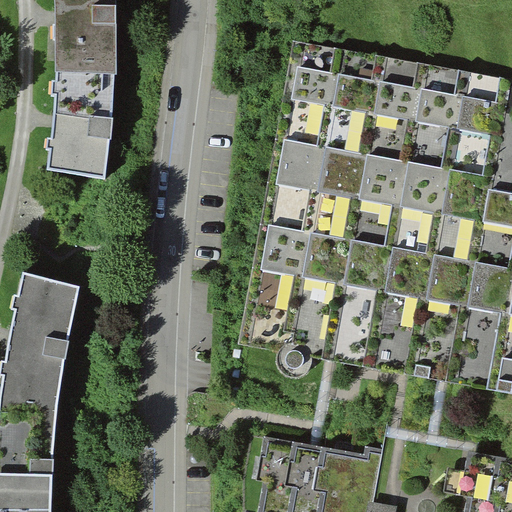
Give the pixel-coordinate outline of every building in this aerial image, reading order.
[(54,0),(55,19),(55,103),(53,122),(47,172),(105,181),(117,77),(113,0),(54,0)] [(511,81),(293,42),(240,344),(511,392),(511,81)] [(79,288),(24,274),(12,337),(5,369),(0,418),(0,511),(53,511),(54,477),(58,401),(71,322),(79,288)] [(380,502),(390,452),(370,449),(368,456),(271,438),(262,487),(270,489),(265,511),(409,511),(410,508),(380,502)] [(511,511),(511,463),(480,458),(471,511),(511,511)]
